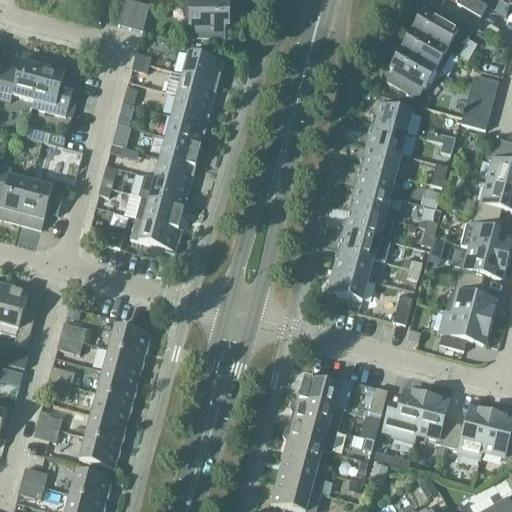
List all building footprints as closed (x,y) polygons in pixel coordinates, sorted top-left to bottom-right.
[(458,0),(457,7),(480,20),(487,9),(472,1),(472,0),(458,0)] [(130,32),(137,5),(125,2),(118,28),(130,32)] [(500,3),(494,13),(505,20),(509,8),(500,3)] [(137,5),(130,32),(142,35),(150,9),(137,5)] [(229,29),(229,7),(184,7),(188,26),(188,29),(190,29),(190,41),(224,41),(224,29),(229,29)] [(468,42),(474,31),(451,17),(444,28),(423,15),(412,34),(452,57),(458,60),(468,42)] [(495,50),(500,40),(486,33),(481,43),(495,50)] [(440,76),(452,57),(412,34),(401,54),(440,76)] [(427,90),(440,76),(401,54),(390,72),(394,75),(388,85),(401,92),(416,101),(418,102),(423,92),(425,92),(427,90)] [(34,103),(45,62),(23,56),(17,77),(6,74),(0,95),(0,101),(11,105),(13,98),(34,103)] [(134,64),(144,67),(147,59),(136,56),(134,64)] [(188,56),(183,77),(218,87),(223,65),(188,56)] [(482,60),(480,70),(497,74),(499,64),(482,60)] [(45,62),(34,103),(32,110),(66,119),(66,118),(73,92),(61,89),(67,68),(45,62)] [(144,67),(134,64),(132,73),(142,75),(144,67)] [(183,77),(177,98),(212,107),(218,87),(183,77)] [(471,91),(495,98),(498,86),(474,79),(471,91)] [(495,98),(471,91),(467,103),(492,110),(495,98)] [(73,92),(66,118),(72,119),(79,94),(73,92)] [(401,92),(395,103),(413,108),(416,101),(401,92)] [(123,106),(133,109),(136,101),(125,98),(123,106)] [(177,98),(172,119),(206,128),(212,107),(177,98)] [(464,115),(488,122),(492,110),(467,103),(464,115)] [(133,109),(123,106),(119,121),(117,127),(118,128),(128,130),(133,109)] [(376,106),(370,128),(405,137),(411,115),(376,106)] [(461,128),(485,134),(488,122),(464,115),(461,128)] [(172,119),(166,140),(201,149),(206,128),(172,119)] [(400,158),(405,137),(370,128),(365,149),(400,158)] [(113,144),(123,147),(126,135),(116,133),(113,144)] [(426,142),(443,147),(453,150),(455,142),(428,135),(426,142)] [(50,137),(48,147),(54,149),(64,151),(66,142),(57,139),(50,137)] [(166,140),(160,161),(195,170),(201,149),(166,140)] [(488,185),(511,191),(511,145),(495,141),(489,164),(493,165),(488,185)] [(123,147),(113,144),(110,156),(120,159),(123,147)] [(453,150),(443,147),(441,156),(451,158),(453,150)] [(359,169),(394,178),(400,158),(365,149),(359,169)] [(160,161),(155,182),(190,191),(195,170),(160,161)] [(432,189),(442,192),(448,171),(437,168),(432,189)] [(0,169),(0,198),(3,200),(0,211),(0,221),(20,227),(31,186),(9,180),(11,173),(0,169)] [(354,190),(389,199),(394,178),(359,169),(354,190)] [(101,190),(111,192),(113,184),(103,181),(101,190)] [(41,233),(46,216),(47,211),(59,214),(66,188),(45,182),(43,189),(31,186),(20,227),(41,233)] [(149,203),(184,212),(190,191),(155,182),(149,203)] [(511,191),(488,185),(483,205),(478,204),(475,217),(499,223),(502,212),(511,214),(511,191)] [(111,192),(101,190),(99,198),(109,201),(111,192)] [(349,211),(384,220),(389,199),(354,190),(349,211)] [(430,193),(426,210),(436,212),(441,196),(430,193)] [(184,212),(149,203),(141,201),(136,222),(178,233),(184,212)] [(391,222),(384,220),(349,211),(343,232),(386,243),(391,222)] [(467,229),(462,249),(470,251),(507,261),(511,240),(511,239),(496,235),(499,223),(475,217),(471,230),(467,229)] [(178,233),(136,222),(130,243),(152,248),(164,252),(163,255),(175,258),(178,246),(175,246),(178,233)] [(425,232),(435,234),(437,226),(427,224),(426,227),(425,232)] [(90,230),(86,243),(120,252),(124,239),(90,230)] [(343,232),(338,253),(373,262),(382,265),(388,244),(386,243),(343,232)] [(431,251),(435,234),(425,232),(421,248),(431,251)] [(434,241),(432,248),(444,252),(446,245),(434,241)] [(152,248),(149,260),(150,261),(159,263),(161,264),(163,255),(164,252),(152,248)] [(507,261),(470,251),(465,271),(460,270),(457,282),(481,289),(484,278),(501,282),(507,261)] [(332,274),(367,283),(373,262),(338,253),(332,274)] [(420,275),(422,267),(404,262),(402,270),(407,272),(420,275)] [(420,275),(407,272),(405,280),(418,283),(420,275)] [(367,283),(332,274),(329,287),(327,286),(324,298),(335,301),(335,298),(362,305),(367,283)] [(481,289),(457,282),(453,295),(458,297),(453,316),(446,314),(446,315),(489,326),(495,305),(478,301),(481,289)] [(7,289),(0,316),(0,336),(16,341),(13,349),(26,353),(36,317),(24,314),(29,294),(7,289)] [(400,298),(393,326),(405,329),(412,302),(400,298)] [(489,326),(446,315),(440,336),(442,337),(439,348),(463,355),(467,343),(483,348),(489,326)] [(61,339),(83,345),(86,332),(64,326),(61,339)] [(115,330),(109,352),(144,362),(150,339),(115,330)] [(411,334),(408,344),(418,346),(420,337),(411,334)] [(83,345),(61,339),(57,352),(80,358),(83,345)] [(103,374),(138,384),(144,362),(109,352),(103,374)] [(362,385),(365,372),(350,368),(347,381),(362,385)] [(49,383),(71,389),(75,376),(52,370),(49,383)] [(97,396),(132,406),(138,384),(103,374),(97,396)] [(298,402),(333,411),(345,414),(353,385),(340,381),(338,389),(304,380),(298,402)] [(71,389),(49,383),(45,396),(68,402),(71,389)] [(387,394),(375,391),(369,415),(381,419),(387,394)] [(414,444),(426,401),(405,395),(400,412),(389,409),(382,433),(394,436),(393,438),(414,444)] [(91,418),(126,428),(132,406),(97,396),(91,418)] [(448,450),(454,426),(443,423),(447,406),(426,401),(414,444),(415,444),(417,437),(436,442),(435,447),(448,450)] [(333,411),(298,402),(293,423),(328,432),(333,411)] [(480,462),(492,418),(470,413),(466,429),(454,426),(448,450),(459,454),(459,456),(480,462)] [(37,427),(59,433),(63,420),(40,414),(37,427)] [(85,440),(120,450),(126,428),(91,418),(85,440)] [(511,423),(492,418),(480,462),(481,462),(483,455),(502,460),(501,465),(511,467),(511,441),(508,441),(511,427),(511,423)] [(287,444),(322,453),(332,455),(337,435),(328,432),(293,423),(287,444)] [(59,433),(37,427),(33,440),(56,446),(59,433)] [(363,428),(359,440),(365,442),(374,444),(377,432),(363,428)] [(85,440),(79,463),(114,472),(120,450),(85,440)] [(362,453),(371,456),(374,444),(365,442),(362,453)] [(282,464),(326,476),(329,466),(320,461),(322,453),(287,444),(282,464)] [(409,464),(388,459),(386,468),(407,473),(409,464)] [(276,485),(321,497),(326,476),(282,464),(276,485)] [(360,465),(357,477),(365,479),(368,468),(360,465)] [(375,468),(371,484),(382,487),(387,471),(375,468)] [(22,484),(44,490),(48,477),(25,471),(22,484)] [(76,475),(70,497),(105,507),(111,484),(76,475)] [(511,490),(506,480),(495,487),(501,498),(511,492),(511,490)] [(429,481),(419,487),(426,500),(437,494),(429,481)] [(44,490),(22,484),(18,497),(41,503),(44,490)] [(350,484),(348,494),(359,496),(361,487),(350,484)] [(316,511),(321,497),(276,485),(270,507),(289,511),(316,511)] [(66,511),(103,511),(105,507),(70,497),(66,511)] [(491,501),(472,511),(511,511),(511,497),(504,503),(506,507),(497,511),(491,501)]
